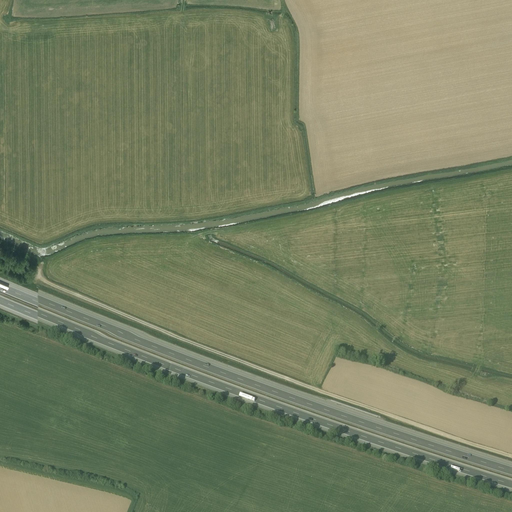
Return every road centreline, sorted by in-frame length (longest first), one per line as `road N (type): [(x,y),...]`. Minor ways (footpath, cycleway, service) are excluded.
road 1 (motorway): [(0,298),(299,417),(511,487)]
road 2 (motorway): [(511,472),(304,404),(0,286)]
